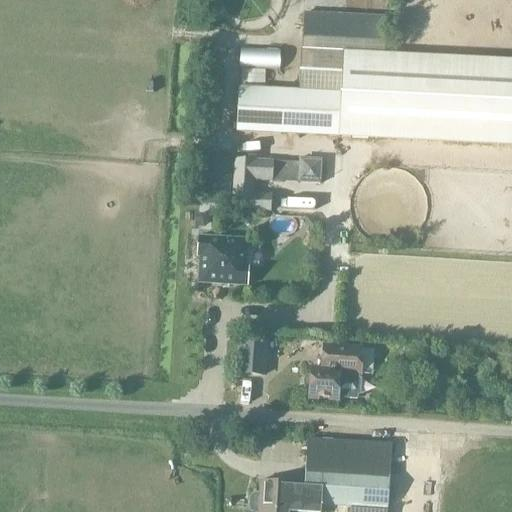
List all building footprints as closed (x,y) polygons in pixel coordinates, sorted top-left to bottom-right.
[(233,128),(337,134),(511,144),(511,60),(342,50),(339,90),(235,84),(233,128)] [(202,159),(200,192),(229,193),(231,161),(202,159)] [(301,159),(299,183),(319,185),(321,160),(301,159)] [(234,212),(270,213),(271,195),(253,195),(254,182),(271,183),(272,165),(236,163),(234,212)] [(199,259),(197,284),(249,288),(251,265),(248,265),(249,237),(198,234),(196,259),(199,259)] [(265,373),(267,343),(240,340),(238,370),(265,373)] [(308,401),(340,404),(340,402),(358,403),(360,377),(362,377),(363,353),(322,351),(321,374),(310,373),(309,382),(306,381),(303,385),(302,389),(306,393),(308,393),(308,401)] [(498,365),(487,359),(479,372),(490,378),(498,365)] [(254,511),(294,511),(295,504),(346,507),(346,511),(386,511),(387,510),(391,444),(308,438),(308,450),(306,488),(296,487),(296,483),(262,482),(261,495),(257,495),(253,496),(252,499),(252,504),(251,508),(253,511),(254,511)]
